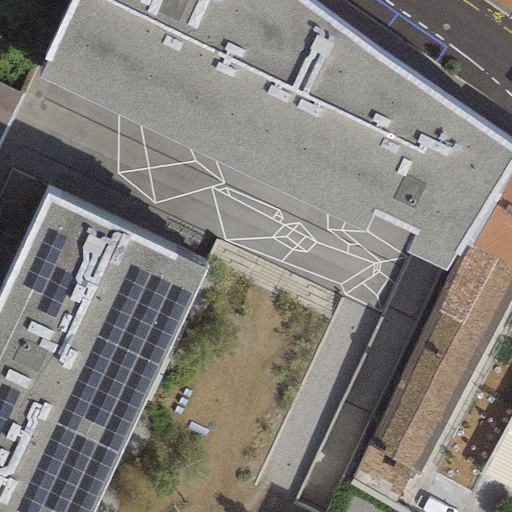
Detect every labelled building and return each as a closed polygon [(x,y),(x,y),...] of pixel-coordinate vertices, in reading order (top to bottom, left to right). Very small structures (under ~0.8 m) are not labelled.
[(511,171),(511,149),(306,0),(70,0),(35,77),(364,232),(373,215),(415,234),(406,254),(444,271),(459,241),(468,244),(511,171)] [(511,0),(492,0),(511,13),(511,0)] [(0,138),(21,94),(0,84),(0,138)] [(511,171),(468,244),(511,269),(511,171)] [(91,511),(204,269),(47,198),(0,299),(0,511),(91,511)] [(511,292),(511,269),(468,244),(365,446),(418,473),(511,292)] [(511,412),(475,481),(511,500),(511,412)]
